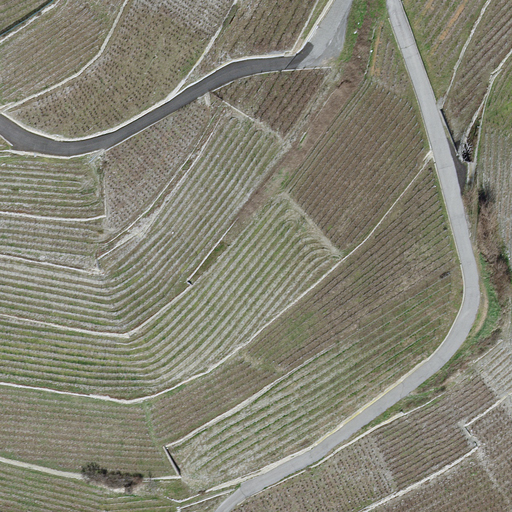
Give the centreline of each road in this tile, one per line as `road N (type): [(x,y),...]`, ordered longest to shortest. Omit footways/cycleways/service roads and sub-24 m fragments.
road 1 (unclassified): [(220,511),(329,443),(434,362),(468,309),(470,269),(393,0)]
road 2 (unclassified): [(0,123),(33,142),(100,143),(214,80),(313,54),(343,0)]
